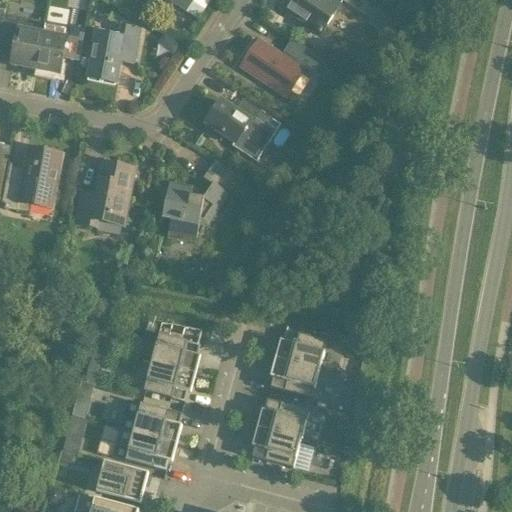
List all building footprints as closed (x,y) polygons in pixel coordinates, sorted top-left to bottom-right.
[(185,13),(193,2),(193,0),(167,0),(167,1),(185,13)] [(327,0),(285,0),(279,9),(320,36),(339,8),(327,0)] [(339,0),(363,15),(369,5),(362,0),(339,0)] [(205,10),(193,2),(185,13),(198,21),(205,10)] [(4,16),(0,33),(0,38),(16,41),(14,51),(12,66),(36,70),(42,35),(45,23),(30,20),(4,16)] [(42,35),(36,70),(58,75),(61,60),(63,51),(80,54),(84,31),(57,26),(45,23),(42,35)] [(116,85),(120,64),(122,55),(134,58),(139,31),(122,28),(120,39),(98,35),(98,32),(97,32),(88,80),(116,85)] [(291,40),(280,57),(257,42),(240,69),(286,99),(303,72),(306,68),(320,78),(329,65),(306,49),(291,40)] [(220,103),(206,125),(234,144),(232,148),(256,164),(281,127),(271,121),(242,101),(234,113),(220,103)] [(302,152),(313,160),(320,151),(316,149),(308,143),(302,152)] [(1,209),(29,213),(31,201),(52,204),(60,155),(29,150),(23,180),(6,178),(1,209)] [(75,224),(97,228),(96,234),(120,238),(122,227),(134,169),(102,162),(95,194),(82,192),(75,224)] [(212,186),(207,192),(169,184),(162,218),(169,220),(166,238),(195,244),(199,223),(202,224),(211,211),(216,212),(239,178),(214,162),(202,179),(212,186)] [(152,364),(196,376),(201,358),(198,357),(200,347),(199,346),(203,332),(162,323),(159,335),(160,336),(152,364)] [(276,360),(320,372),(327,343),(287,332),(284,343),(281,342),(276,360)] [(104,362),(106,352),(95,349),(92,359),(104,362)] [(312,400),(320,372),(276,360),(271,378),(274,379),(271,389),(312,400)] [(196,376),(152,364),(145,393),(185,404),(188,393),(191,394),(196,376)] [(83,384),(80,396),(93,399),(96,387),(83,384)] [(182,427),(179,426),(182,416),(128,402),(120,430),(177,446),(182,427)] [(257,430),(301,441),(309,413),(268,402),(265,412),(262,411),(257,430)] [(340,418),(338,427),(350,430),(351,421),(340,418)] [(112,459),(126,462),(167,473),(169,463),(172,464),(177,446),(120,430),(112,459)] [(252,448),(255,449),(253,459),(293,470),(301,441),(257,430),(252,448)] [(83,446),(68,442),(65,453),(80,457),(83,446)] [(67,467),(71,464),(74,455),(65,453),(62,452),(59,465),(67,467)] [(105,464),(97,493),(140,505),(148,475),(105,464)] [(48,498),(51,504),(58,505),(62,500),(59,493),(52,493),(48,498)] [(138,511),(95,500),(80,496),(75,511),(138,511)]
